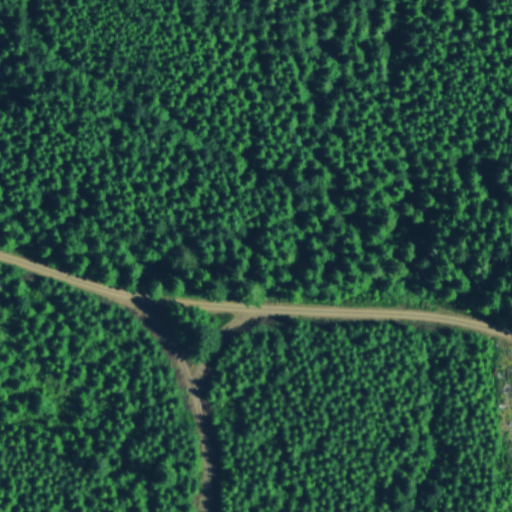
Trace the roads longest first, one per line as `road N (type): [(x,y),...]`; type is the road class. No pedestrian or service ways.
road 1 (track): [(0,257),(127,296),(447,314),(511,325)]
road 2 (track): [(270,170),(98,79),(41,30),(41,0)]
road 3 (track): [(202,511),(208,496),(192,385),(167,331),(127,296)]
